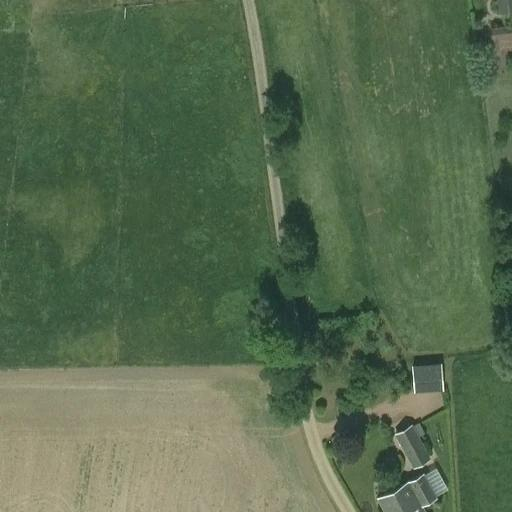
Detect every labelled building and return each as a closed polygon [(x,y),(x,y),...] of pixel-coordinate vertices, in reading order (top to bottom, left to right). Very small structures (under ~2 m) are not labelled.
[(511,0),(497,0),(499,13),(511,11),(511,0)] [(511,28),(493,30),(495,56),(511,55),(511,28)] [(413,389),(442,388),(441,362),(412,363),(413,389)] [(412,469),(430,459),(412,425),(393,435),(412,469)] [(424,511),(420,505),(435,497),(422,475),(378,499),(385,511),(424,511)]
